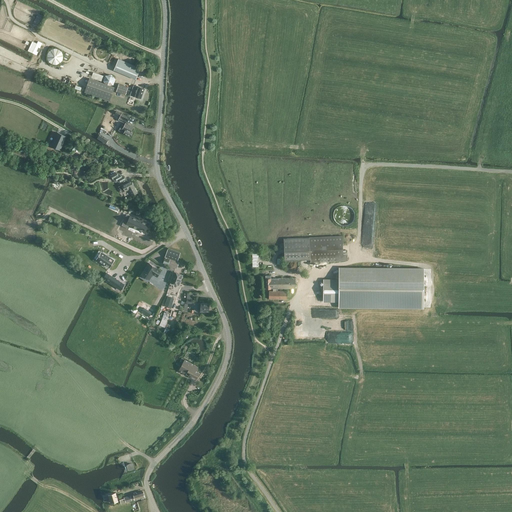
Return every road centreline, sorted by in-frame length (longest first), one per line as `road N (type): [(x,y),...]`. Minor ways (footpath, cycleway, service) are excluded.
road 1 (tertiary): [(156,511),(149,472),(199,415),(228,357),(229,337),(158,175),(163,0)]
road 2 (track): [(0,223),(52,227),(109,272),(154,258),(187,231)]
road 3 (track): [(5,0),(12,20),(98,68),(139,82),(162,79)]
road 4 (unclassified): [(278,511),(243,450),(278,344)]
road 5 (track): [(45,342),(124,444),(155,462)]
road 6 (track): [(0,100),(121,168)]
road 7 (track): [(479,169),(363,166),(363,154)]
road 8 (track): [(48,0),(164,53)]
